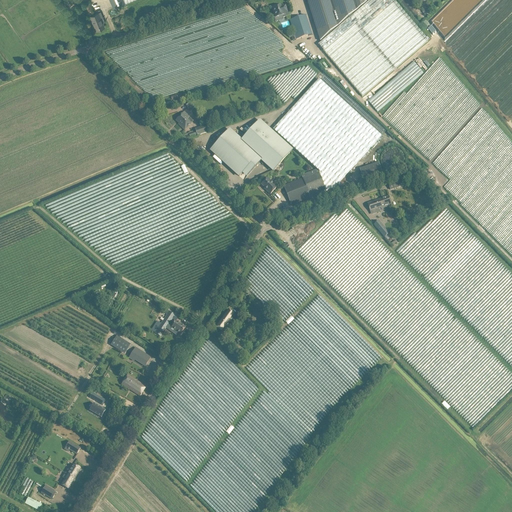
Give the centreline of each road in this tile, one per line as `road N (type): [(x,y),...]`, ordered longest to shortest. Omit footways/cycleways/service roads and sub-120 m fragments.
road 1 (unclassified): [(82,511),(263,226),(87,48)]
road 2 (tertiary): [(87,48),(232,0)]
